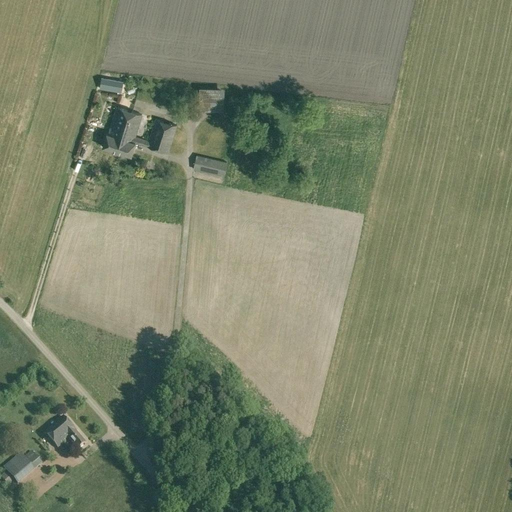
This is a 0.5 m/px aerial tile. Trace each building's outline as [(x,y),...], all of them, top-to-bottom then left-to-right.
[(198,109),(224,110),(224,88),(199,87),(198,109)] [(102,146),(131,155),(135,143),(169,152),(177,125),(155,118),(148,141),(135,137),(142,115),(117,107),(109,133),(106,132),(102,146)] [(194,169),(223,176),(226,162),(197,155),(194,169)] [(68,438),(78,450),(86,444),(63,417),(56,422),(58,424),(54,428),(53,426),(45,433),(58,448),(65,442),(65,441),(68,438)] [(0,476),(7,486),(14,480),(18,485),(35,470),(35,469),(42,463),(32,451),(24,457),(20,453),(3,468),(6,472),(0,476)]
